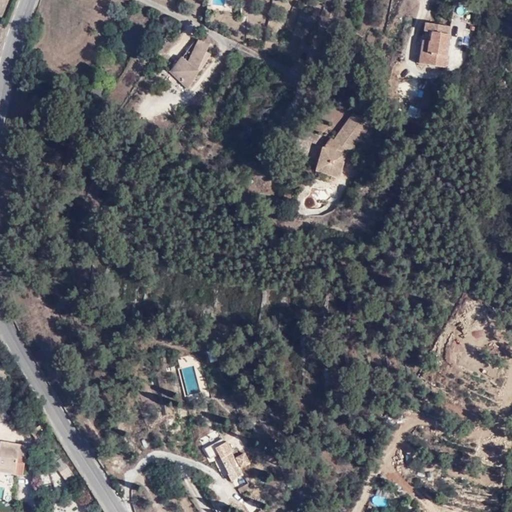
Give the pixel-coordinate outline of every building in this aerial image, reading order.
[(426,35),(421,35),(419,59),(446,62),(451,28),(449,27),(450,20),(428,17),(426,35)] [(191,58),(183,52),(176,62),(183,68),(178,74),(191,83),(209,58),(205,55),(208,50),(206,48),(209,40),(200,36),(191,58)] [(183,68),(176,62),(170,69),(177,75),(178,74),(183,68)] [(111,79),(105,75),(99,82),(104,87),(111,79)] [(104,87),(99,82),(89,94),(100,103),(109,92),(104,87)] [(353,109),(339,128),(335,137),(334,140),(338,141),(336,148),(332,147),(324,145),(318,168),(342,174),(348,148),(352,150),(363,135),(358,131),(362,126),(366,129),(372,122),(353,109)] [(289,185),(283,199),(287,201),(289,197),(292,198),(297,189),(289,185)] [(32,436),(38,444),(46,438),(40,430),(32,436)] [(233,477),(248,470),(244,461),(239,464),(236,457),(240,454),(239,452),(243,451),(248,448),(239,431),(224,438),(222,434),(214,438),(217,444),(216,445),(233,477)] [(46,438),(38,444),(40,448),(41,449),(54,466),(61,461),(47,441),(46,438)] [(0,469),(17,473),(18,465),(25,467),(28,448),(2,444),(1,451),(0,451),(0,469)] [(239,464),(244,461),(247,459),(243,451),(239,452),(240,454),(236,457),(239,464)] [(54,466),(71,491),(79,486),(61,461),(54,466)] [(248,479),(236,485),(239,490),(251,485),(248,479)] [(87,497),(79,486),(71,491),(79,502),(87,497)] [(386,509),(392,494),(377,489),(371,503),(386,509)]
